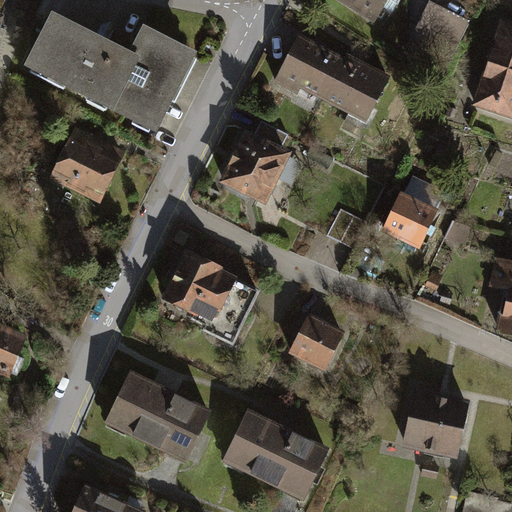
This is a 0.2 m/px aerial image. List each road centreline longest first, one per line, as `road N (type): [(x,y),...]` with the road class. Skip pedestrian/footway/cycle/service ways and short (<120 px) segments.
road 1 (residential): [(169,202),(284,263),(511,355)]
road 2 (residential): [(28,511),(107,323),(169,202)]
road 3 (residential): [(169,202),(261,10)]
